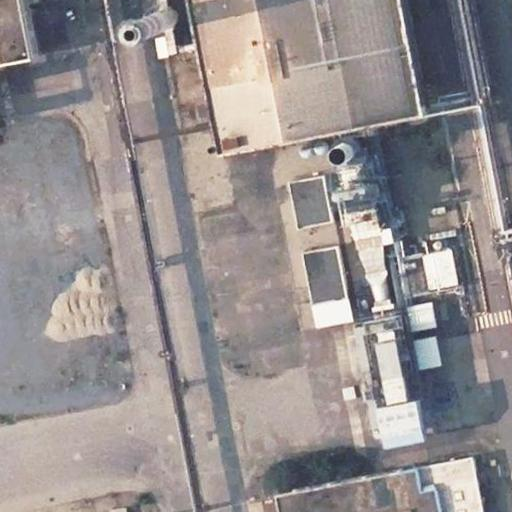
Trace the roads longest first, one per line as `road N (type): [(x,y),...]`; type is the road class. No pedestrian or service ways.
road 1 (unclassified): [(206,511),(103,0)]
road 2 (unclassified): [(511,241),(463,0)]
